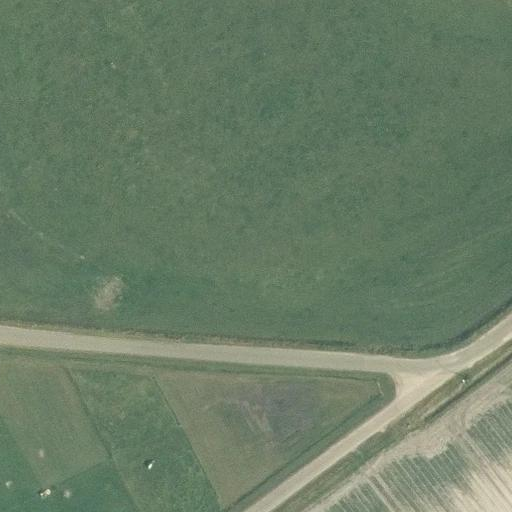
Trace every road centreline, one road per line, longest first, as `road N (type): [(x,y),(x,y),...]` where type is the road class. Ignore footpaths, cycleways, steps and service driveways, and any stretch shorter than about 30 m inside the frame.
road 1 (unclassified): [(0,334),(452,368)]
road 2 (unclassified): [(257,511),(452,368)]
